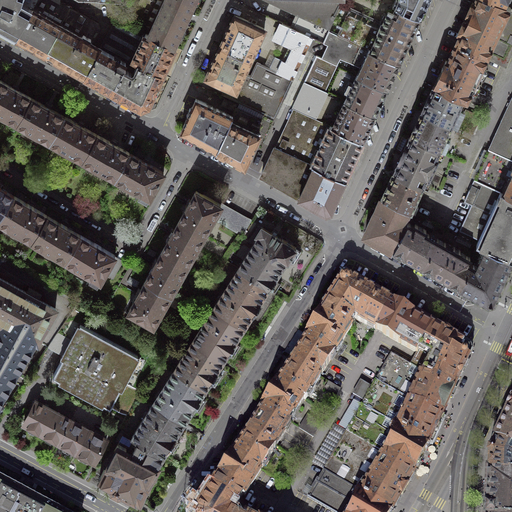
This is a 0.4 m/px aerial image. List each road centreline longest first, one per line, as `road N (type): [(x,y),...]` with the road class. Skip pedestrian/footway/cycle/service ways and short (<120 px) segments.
road 1 (residential): [(169,511),(340,236)]
road 2 (residential): [(0,164),(135,244),(188,150)]
road 3 (residential): [(340,236),(449,0)]
road 4 (residential): [(156,132),(0,43)]
road 5 (residential): [(340,236),(188,150)]
road 6 (residential): [(156,132),(217,0)]
road 7 (residential): [(340,236),(465,307)]
road 8 (tertiary): [(0,451),(114,511)]
